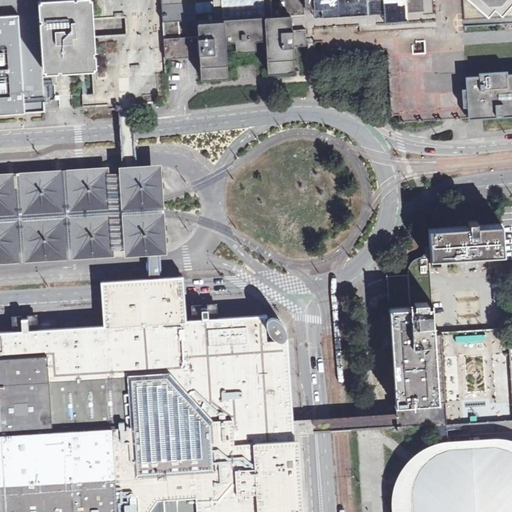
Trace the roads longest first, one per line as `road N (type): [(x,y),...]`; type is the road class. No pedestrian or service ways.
road 1 (secondary): [(360,126),(293,110),(0,139)]
road 2 (secondary): [(0,300),(275,283)]
road 3 (secondary): [(322,511),(309,318)]
road 4 (secondary): [(511,143),(425,147),(360,126)]
road 5 (secondary): [(386,230),(434,194),(511,177)]
